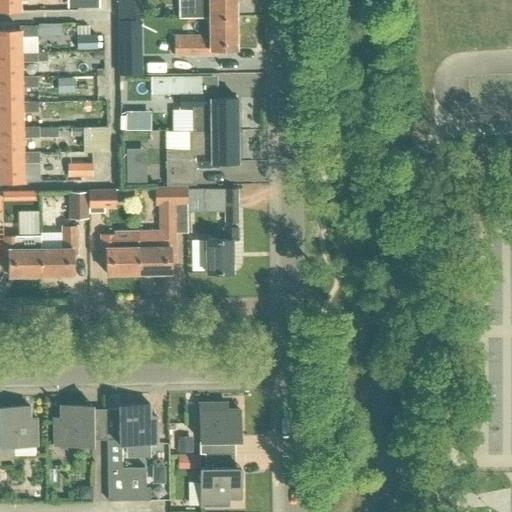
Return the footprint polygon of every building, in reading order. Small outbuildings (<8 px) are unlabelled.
[(0,0),(0,12),(20,12),(19,0),(0,0)] [(116,0),(117,18),(142,17),(141,0),(116,0)] [(207,0),(207,17),(235,17),(234,0),(207,0)] [(207,35),(173,36),(173,55),(191,54),(191,72),(215,72),(215,54),(215,49),(235,49),(235,17),(207,17),(207,35)] [(91,27),(92,51),(104,51),(104,27),(91,27)] [(20,31),(0,31),(0,55),(20,56),(20,53),(20,37),(36,37),(36,28),(20,29),(20,31)] [(118,41),(118,74),(139,74),(139,41),(118,41)] [(20,56),(0,55),(0,81),(20,81),(20,78),(20,62),(36,62),(36,53),(20,53),(20,56)] [(201,76),(179,76),(179,108),(208,108),(208,130),(236,130),(235,97),(216,98),(216,93),(201,93),(201,76)] [(21,87),(37,87),(37,78),(20,78),(20,81),(0,81),(0,106),(21,106),(21,103),(21,87)] [(0,131),(21,131),(21,128),(21,113),(38,112),(38,103),(21,103),(21,106),(0,106),(0,131)] [(21,128),(21,131),(0,131),(0,156),(22,156),(22,153),(22,137),(38,137),(38,128),(21,128)] [(236,130),(208,130),(188,130),(188,148),(165,148),(165,184),(194,184),(194,167),(196,166),(196,168),(217,167),(217,162),(236,162),(236,130)] [(22,156),(0,156),(0,182),(23,182),(22,163),(39,162),(39,153),(22,153),(22,156)] [(70,165),(70,178),(104,178),(104,165),(70,165)] [(186,185),(154,186),(154,205),(159,205),(159,230),(137,230),(138,247),(138,274),(171,273),(170,253),(175,253),(174,204),(186,204),(186,185)] [(88,189),(88,191),(88,208),(114,207),(114,189),(88,189)] [(2,191),(2,200),(35,200),(35,191),(2,191)] [(67,191),(67,219),(87,218),(87,191),(67,191)] [(36,233),(36,210),(16,210),(16,233),(36,233)] [(39,248),(40,275),(72,275),(71,255),(76,255),(76,227),(61,227),(61,248),(39,248)] [(223,239),(205,239),(206,272),(232,272),(232,239),(237,239),(237,228),(223,228),(223,239)] [(138,274),(138,247),(137,230),(114,231),(114,234),(99,234),(100,255),(106,254),(106,274),(138,274)] [(40,236),(1,236),(2,256),(8,256),(8,276),(40,275),(39,248),(40,248),(40,236)] [(226,402),(198,403),(199,454),(204,454),(234,454),(234,441),(239,440),(239,409),(226,409),(226,402)] [(104,409),(105,440),(118,439),(118,444),(126,444),(126,457),(149,457),(149,444),(156,443),(156,416),(149,416),(149,403),(117,404),(117,409),(104,409)] [(91,404),(60,405),(60,418),(53,418),(54,445),(92,445),(92,440),(105,440),(104,409),(91,409),(91,404)] [(0,446),(36,445),(36,418),(29,418),(29,405),(0,405),(0,446)] [(234,454),(204,454),(204,467),(199,467),(200,505),(227,505),(227,498),(240,498),(239,467),(235,467),(234,454)] [(109,479),(109,500),(166,500),(166,486),(144,486),(144,479),(109,479)] [(79,486),(79,499),(92,499),(92,486),(79,486)]
